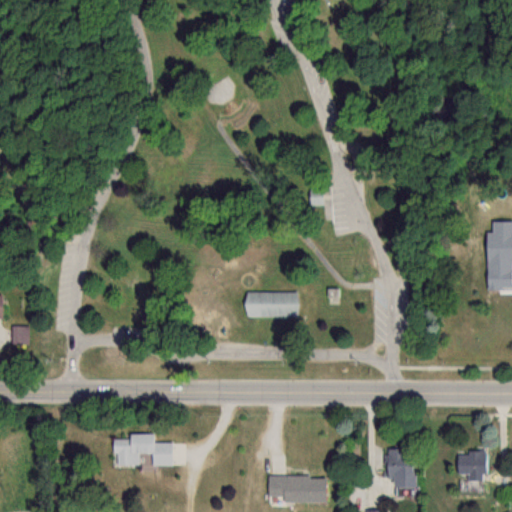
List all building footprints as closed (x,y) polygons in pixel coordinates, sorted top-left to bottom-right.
[(308,205),(322,205),(322,187),(308,187),(308,205)] [(482,288),(510,288),(509,258),(482,259),(482,288)] [(250,293),(299,292),(299,317),(250,318),(250,293)] [(169,441),(151,441),(151,433),(124,432),(123,438),(111,438),(110,466),(136,466),(136,453),(147,454),(147,465),(169,465),(169,441)] [(383,476),(390,476),(390,486),(411,486),(411,448),(383,448),(383,476)] [(483,477),(483,451),(455,451),(455,477),(483,477)] [(322,475),(264,475),(264,500),(322,501),(322,475)]
